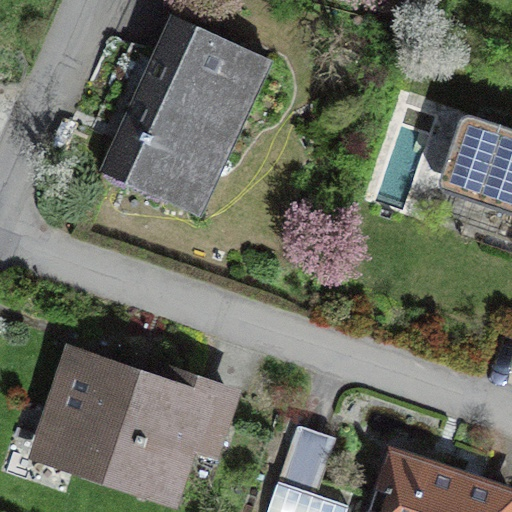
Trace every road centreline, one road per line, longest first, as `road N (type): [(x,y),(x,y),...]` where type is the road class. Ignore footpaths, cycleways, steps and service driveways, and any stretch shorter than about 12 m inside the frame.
road 1 (residential): [(0,236),(511,410)]
road 2 (unclassified): [(90,0),(0,202)]
